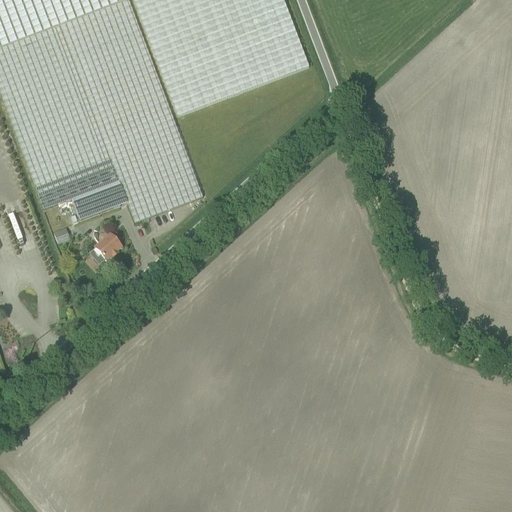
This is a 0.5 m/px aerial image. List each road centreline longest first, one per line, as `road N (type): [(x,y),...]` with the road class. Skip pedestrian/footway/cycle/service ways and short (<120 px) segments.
road 1 (unclassified): [(0,405),(336,102),(299,0)]
road 2 (track): [(336,102),(416,309),(444,344),(511,366)]
